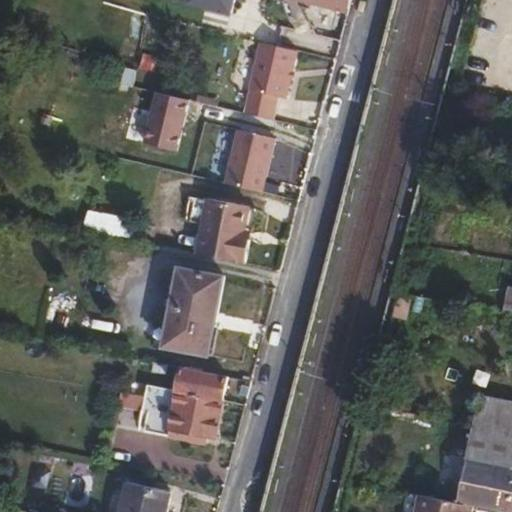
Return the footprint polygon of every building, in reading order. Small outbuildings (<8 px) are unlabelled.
[(237,16),(239,0),(190,0),(189,7),(237,16)] [(307,0),(348,10),(350,0),(307,0)] [(298,52),(261,43),(226,184),(263,193),(277,139),(269,137),(279,98),(286,99),(298,52)] [(130,133),(129,145),(151,147),(152,135),(130,133)] [(244,235),(246,230),(250,206),(209,199),(197,254),(247,264),(252,236),(244,235)] [(88,214),(86,232),(136,238),(138,219),(88,214)] [(180,268),(164,348),(210,357),(225,277),(180,268)] [(511,286),(509,286),(503,315),(511,317),(511,286)] [(160,364),(151,363),(150,370),(158,372),(160,364)] [(176,392),(225,401),(230,378),(181,369),(176,392)] [(176,392),(144,385),(139,410),(146,411),(142,432),(206,446),(207,439),(218,441),(225,401),(176,392)] [(475,426),(511,432),(511,401),(482,395),(475,426)] [(511,465),(511,432),(475,426),(469,456),(511,465)] [(475,506),(502,511),(511,511),(511,465),(469,456),(458,503),(475,506)] [(120,511),(168,511),(172,493),(127,482),(120,511)] [(474,511),(475,506),(458,503),(419,495),(415,511),(474,511)]
